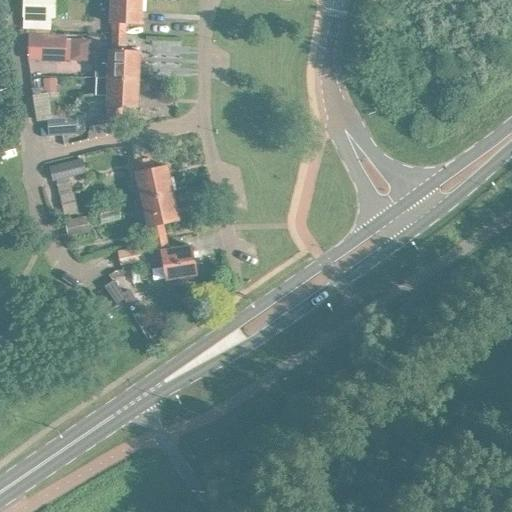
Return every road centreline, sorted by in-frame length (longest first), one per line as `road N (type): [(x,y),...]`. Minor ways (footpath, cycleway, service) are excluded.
road 1 (secondary): [(132,388),(241,336),(408,220)]
road 2 (secondary): [(392,200),(186,340),(132,388)]
road 3 (tertiary): [(392,200),(328,93),(333,0)]
road 4 (residential): [(24,148),(197,106)]
road 5 (residential): [(233,274),(197,106)]
road 6 (residential): [(109,251),(64,262),(35,210),(24,148)]
road 7 (secondary): [(0,477),(132,388)]
road 8 (secondary): [(511,106),(392,200)]
road 9 (residential): [(24,148),(9,0)]
road 10 (unclassified): [(132,388),(214,511)]
road 11 (secondary): [(408,220),(511,137)]
